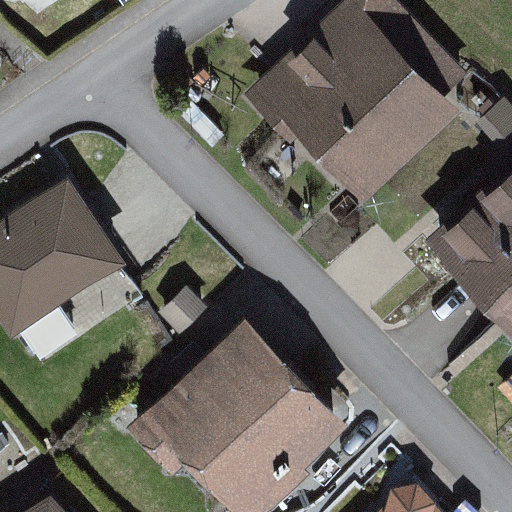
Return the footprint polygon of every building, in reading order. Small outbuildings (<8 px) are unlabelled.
[(449,110),(438,99),(464,74),(391,0),(345,0),(256,87),(362,195),(449,110)] [(507,326),(511,321),(511,154),(424,233),(507,326)] [(0,324),(7,334),(16,327),(44,368),(139,302),(111,262),(117,258),(58,174),(0,214),(0,324)] [(247,511),(340,417),(235,316),(134,421),(228,511),(247,511)] [(64,511),(45,490),(44,491),(10,511),(64,511)]
